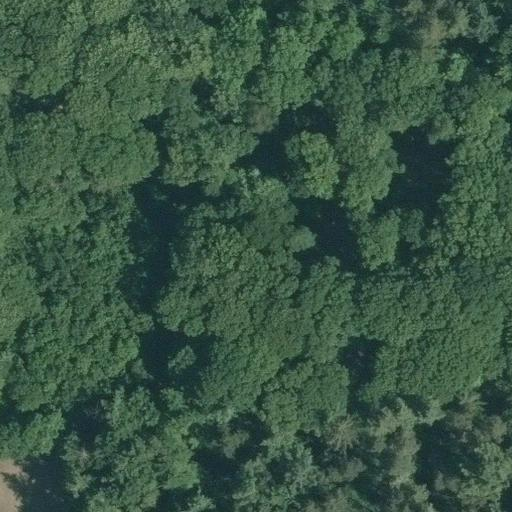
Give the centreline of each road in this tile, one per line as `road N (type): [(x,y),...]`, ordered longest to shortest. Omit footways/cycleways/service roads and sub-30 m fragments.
road 1 (track): [(511,87),(329,126),(173,197),(156,262),(210,511)]
road 2 (track): [(188,397),(511,325)]
road 3 (track): [(188,397),(0,413)]
